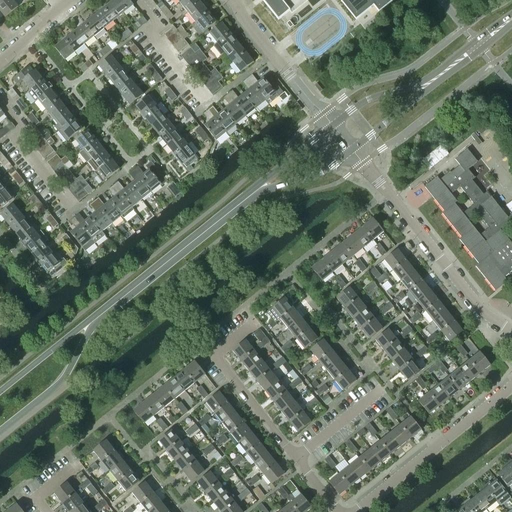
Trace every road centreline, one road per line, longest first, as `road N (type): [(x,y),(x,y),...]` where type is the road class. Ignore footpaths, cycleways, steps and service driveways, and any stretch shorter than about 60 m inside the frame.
road 1 (residential): [(338,511),(213,356),(255,321)]
road 2 (unclassified): [(511,332),(477,306),(351,150)]
road 3 (secondary): [(91,322),(258,189)]
road 4 (tertiary): [(359,511),(511,386)]
road 5 (unclassified): [(233,0),(332,125)]
road 6 (secondary): [(0,430),(59,383),(91,322)]
